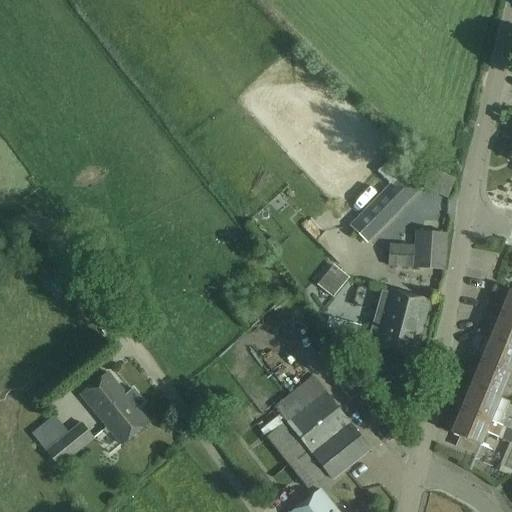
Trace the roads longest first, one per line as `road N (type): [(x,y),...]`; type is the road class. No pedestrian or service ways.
road 1 (unclassified): [(255,511),(115,317)]
road 2 (unclassified): [(416,462),(466,231)]
road 3 (unclassified): [(466,231),(511,22)]
road 4 (track): [(115,317),(56,236),(37,225),(0,227)]
